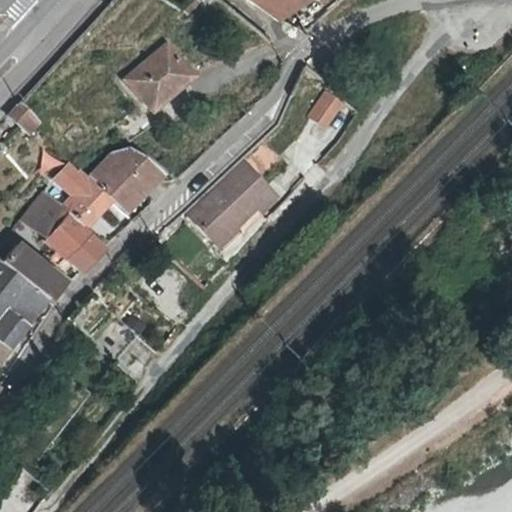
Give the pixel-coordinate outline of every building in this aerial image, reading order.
[(285,16),(294,9),(308,0),(251,0),(269,17),(276,23),(285,16)] [(308,0),(294,9),(306,28),(326,11),(319,0),(318,0),(308,0)] [(165,90),(186,71),(162,46),(123,81),(150,112),(169,95),(165,90)] [(190,75),(186,71),(165,90),(169,95),(190,75)] [(326,93),(308,118),(327,131),(344,105),(326,93)] [(25,136),(35,125),(18,104),(5,118),(25,136)] [(262,175),(279,156),(264,143),(248,162),(262,175)] [(108,154),(85,180),(111,205),(124,216),(162,177),(143,159),(127,149),(108,154)] [(184,215),(216,249),(258,210),(261,214),(278,198),(242,161),(184,215)] [(85,180),(68,163),(50,181),(67,198),(59,206),(85,231),(111,205),(85,180)] [(85,231),(59,206),(43,191),(20,220),(45,240),(43,241),(62,258),(63,258),(79,272),(101,249),(85,231)] [(13,246),(0,263),(44,300),(58,283),(16,245),(13,246)] [(0,262),(0,356),(9,344),(18,332),(27,321),(44,300),(0,263),(0,262)] [(117,317),(93,345),(112,361),(135,334),(117,317)]
